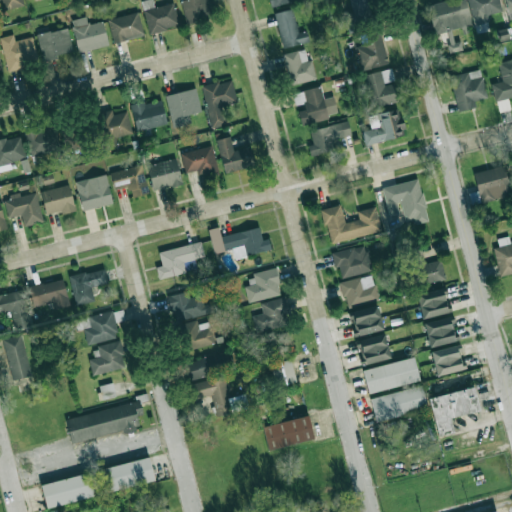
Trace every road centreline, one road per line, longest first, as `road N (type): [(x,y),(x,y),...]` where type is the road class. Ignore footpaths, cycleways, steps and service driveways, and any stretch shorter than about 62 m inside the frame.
road 1 (residential): [(238,0),(373,511)]
road 2 (residential): [(0,265),(511,131)]
road 3 (residential): [(407,0),(511,397)]
road 4 (residential): [(123,233),(195,511)]
road 5 (residential): [(0,108),(249,43)]
